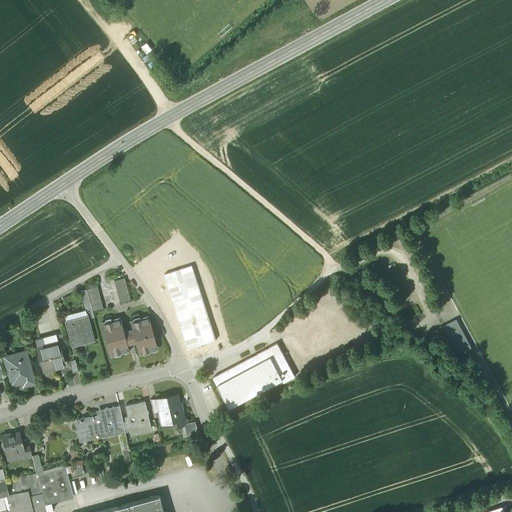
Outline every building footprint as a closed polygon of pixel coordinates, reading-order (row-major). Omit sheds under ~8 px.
[(164,274),(188,348),(216,338),(191,265),(164,274)] [(124,277),(114,280),(120,302),(130,299),(124,277)] [(97,285),(86,288),(90,301),(93,310),(103,307),(97,285)] [(90,301),(84,303),(87,314),(88,318),(94,316),(93,310),(90,301)] [(449,310),(442,314),(443,315),(449,325),(458,343),(465,340),(449,310)] [(87,314),(65,320),(72,345),(94,339),(88,318),(87,314)] [(443,315),(438,317),(443,328),(449,325),(443,315)] [(148,317),(131,322),(133,329),(123,332),(126,342),(136,339),(139,352),(156,348),(148,317)] [(120,318),(102,323),(111,354),(128,349),(126,342),(123,332),(120,318)] [(449,325),(443,328),(453,346),(458,343),(449,325)] [(62,333),(55,334),(58,342),(61,350),(66,348),(62,333)] [(58,342),(38,348),(44,370),(64,364),(61,350),(58,342)] [(266,349),(213,377),(228,406),(282,378),(269,354),(266,349)] [(27,351),(5,357),(12,384),(22,381),(23,385),(35,382),(27,351)] [(75,359),(69,360),(73,372),(78,370),(75,359)] [(175,394),(150,400),(153,411),(159,410),(162,423),(175,420),(176,425),(185,423),(182,408),(179,409),(175,394)] [(126,420),(122,421),(124,430),(129,429),(129,431),(150,426),(144,400),(125,404),(127,415),(125,415),(126,420)] [(118,404),(104,407),(105,412),(80,417),(85,439),(86,439),(85,435),(113,429),(114,432),(124,430),(122,421),(118,404)] [(185,423),(187,436),(199,433),(195,421),(185,423)] [(19,433),(10,435),(10,433),(2,435),(6,453),(20,450),(23,449),(23,446),(19,433)] [(29,445),(23,446),(23,449),(20,450),(22,457),(32,455),(31,455),(29,445)] [(37,453),(31,455),(32,455),(34,466),(40,465),(37,453)] [(73,463),(65,465),(68,479),(76,477),(73,463)] [(41,471),(37,472),(42,493),(44,504),(50,502),(73,497),(68,479),(65,465),(41,471)] [(33,511),(29,496),(42,493),(37,472),(35,472),(4,480),(8,493),(7,494),(11,511),(33,511)] [(44,504),(42,493),(29,496),(33,511),(46,511),(52,510),(50,502),(44,504)] [(162,511),(158,496),(96,511),(162,511)]
